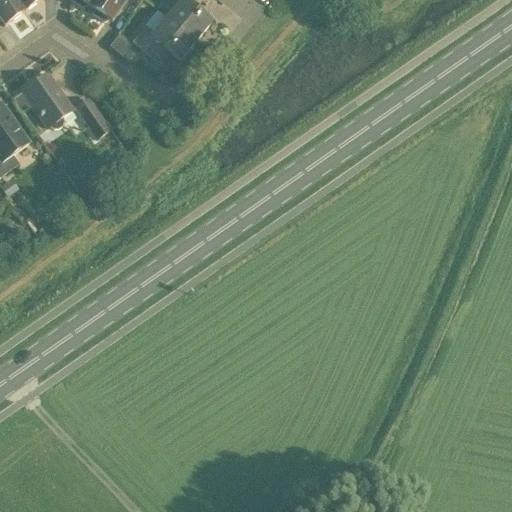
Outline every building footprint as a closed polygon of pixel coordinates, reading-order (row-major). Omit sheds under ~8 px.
[(22,15),(11,0),(0,0),(0,25),(3,29),(22,15)] [(11,0),(22,15),(43,0),(11,0)] [(69,0),(69,2),(81,11),(86,8),(89,10),(95,0),(69,0)] [(126,0),(95,0),(89,10),(90,11),(90,17),(103,25),(108,23),(111,24),(126,0)] [(174,0),(169,7),(174,10),(165,21),(194,45),(210,26),(194,13),(200,5),(205,8),(211,0),(174,0)] [(156,66),(166,53),(179,64),(194,45),(165,21),(152,36),(144,30),(131,45),(156,66)] [(47,132),(49,130),(53,132),(57,132),(61,129),(63,125),(62,121),(72,114),(46,78),(21,95),(47,132)] [(90,135),(104,125),(87,101),(73,112),(90,135)] [(11,156),(26,146),(1,110),(0,110),(0,179),(18,166),(11,156)] [(1,189),(7,197),(15,191),(10,183),(1,189)]
